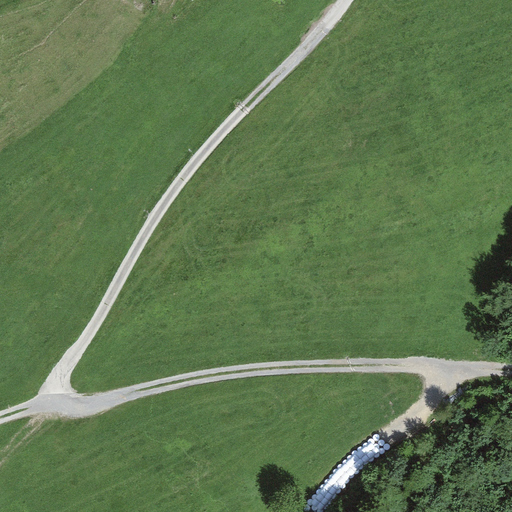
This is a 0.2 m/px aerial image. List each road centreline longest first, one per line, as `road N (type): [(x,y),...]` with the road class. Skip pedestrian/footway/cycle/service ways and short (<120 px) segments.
road 1 (track): [(345,0),(194,161),(52,399)]
road 2 (track): [(52,399),(85,402),(262,369),(511,370)]
